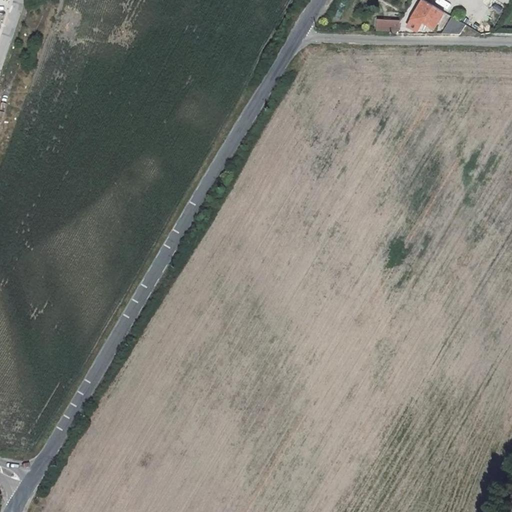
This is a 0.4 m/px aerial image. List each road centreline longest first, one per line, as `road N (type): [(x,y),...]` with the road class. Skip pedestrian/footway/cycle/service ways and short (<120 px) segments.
road 1 (unclassified): [(42,471),(300,31)]
road 2 (residential): [(300,31),(330,39),(511,45)]
